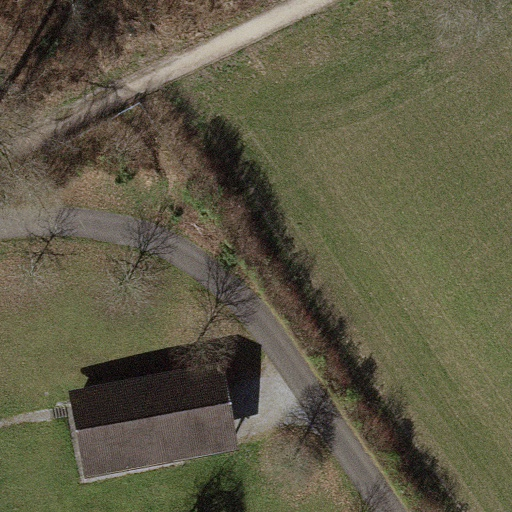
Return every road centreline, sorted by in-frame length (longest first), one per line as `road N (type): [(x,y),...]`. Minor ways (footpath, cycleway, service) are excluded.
road 1 (residential): [(387,511),(227,290),(152,242),(74,221),(0,225)]
road 2 (track): [(0,148),(310,0)]
